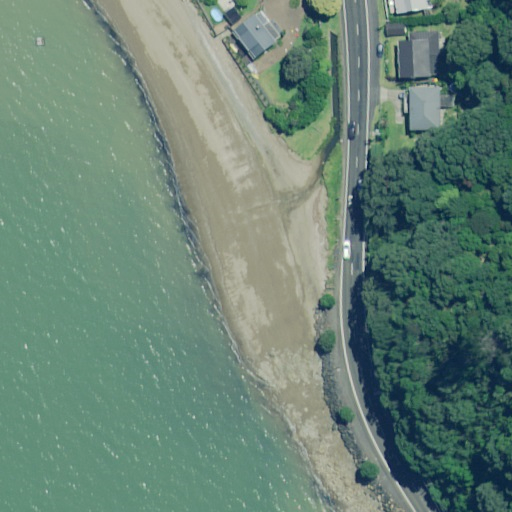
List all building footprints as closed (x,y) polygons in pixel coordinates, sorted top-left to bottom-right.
[(434,7),(432,0),(395,0),(398,13),(434,7)] [(235,9),(225,16),(232,26),(242,19),(235,9)] [(283,39),(263,11),(235,31),(255,59),(283,39)] [(398,36),(400,79),(441,78),(440,34),(398,36)] [(441,97),(441,88),(412,89),(414,130),(442,129),(441,107),(454,107),(454,96),(441,97)]
